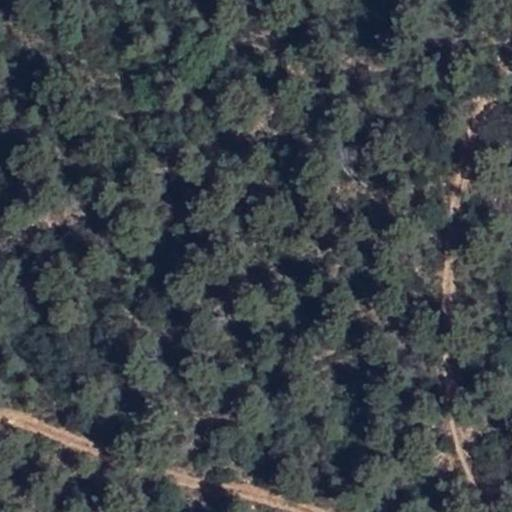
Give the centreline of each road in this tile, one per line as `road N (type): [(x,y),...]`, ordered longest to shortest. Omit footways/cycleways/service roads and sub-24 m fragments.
road 1 (track): [(491,511),(448,372),(446,259),(467,126),(511,78)]
road 2 (track): [(0,414),(317,511)]
